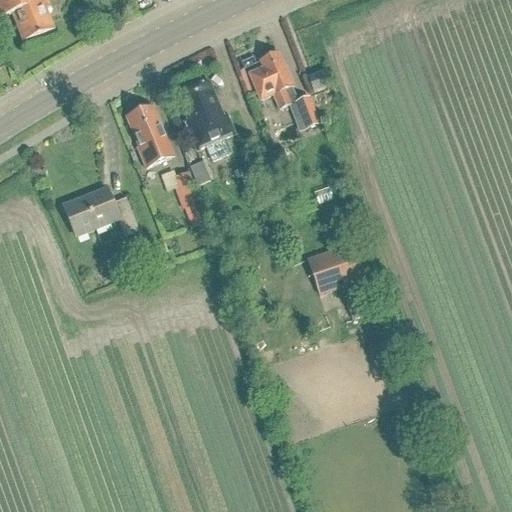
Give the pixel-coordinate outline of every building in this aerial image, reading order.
[(23,45),(54,33),(45,10),(49,9),(46,0),(45,0),(0,0),(0,23),(12,18),(23,45)] [(277,57),(261,64),(264,72),(249,79),(261,105),(273,100),(279,114),(288,110),(297,131),(300,133),(301,135),(320,127),(309,101),(297,106),(291,91),(294,89),(286,70),(283,71),(277,57)] [(330,89),(325,75),(308,81),(313,95),(330,89)] [(209,86),(177,99),(187,122),(183,123),(195,153),(235,137),(227,117),(222,119),(209,86)] [(152,110),(126,121),(138,150),(135,151),(144,174),(174,162),(152,110)] [(270,156),(275,171),(287,167),(282,152),(270,156)] [(170,183),(180,212),(198,206),(188,177),(170,183)] [(111,207),(106,193),(64,209),(76,239),(116,222),(122,239),(138,233),(125,201),(111,207)] [(213,222),(220,238),(230,233),(223,217),(213,222)] [(142,249),(148,262),(166,255),(160,242),(142,249)] [(365,283),(359,267),(353,249),(307,264),(320,298),(365,283)] [(379,314),(373,294),(345,303),(351,323),(379,314)]
